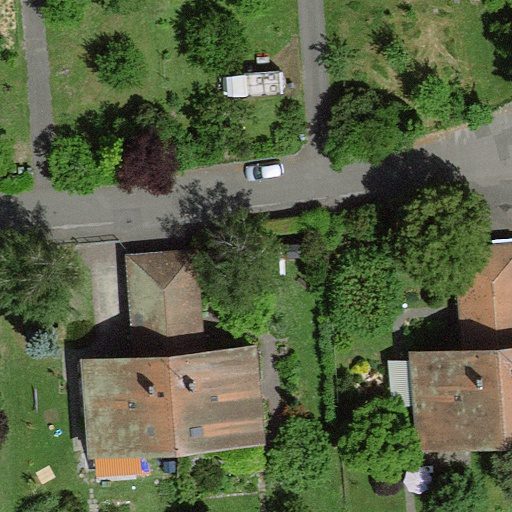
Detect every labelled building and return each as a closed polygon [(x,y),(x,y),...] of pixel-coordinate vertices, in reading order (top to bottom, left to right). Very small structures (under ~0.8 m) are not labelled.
[(511,245),(492,247),(499,346),(511,345),(511,245)] [(466,348),(499,346),(492,247),(459,248),(466,348)] [(164,253),(171,353),(204,352),(197,251),(164,253)] [(138,355),(171,353),(164,253),(131,255),(138,355)] [(511,345),(499,346),(506,438),(511,437),(511,345)] [(466,348),(415,353),(421,445),(506,438),(499,346),(466,348)] [(255,348),(204,352),(171,353),(178,445),(262,439),(255,348)] [(138,355),(87,360),(93,452),(178,445),(171,353),(138,355)]
